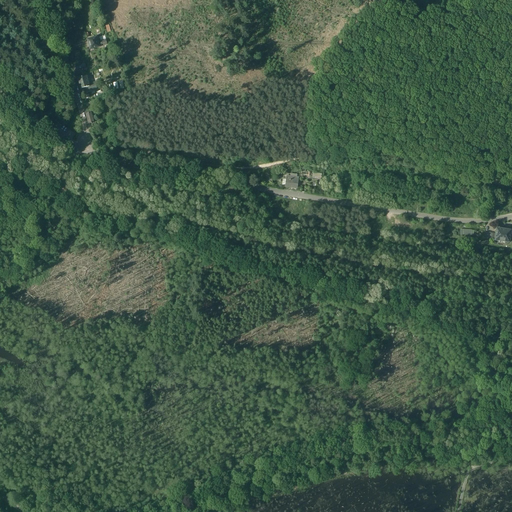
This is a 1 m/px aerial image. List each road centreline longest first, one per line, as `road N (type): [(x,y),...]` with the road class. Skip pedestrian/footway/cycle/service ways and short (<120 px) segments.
road 1 (residential): [(90,141),(120,164),(196,178),(444,220),(511,216)]
road 2 (unknown): [(117,162),(123,148),(236,165),(357,145),(511,181)]
